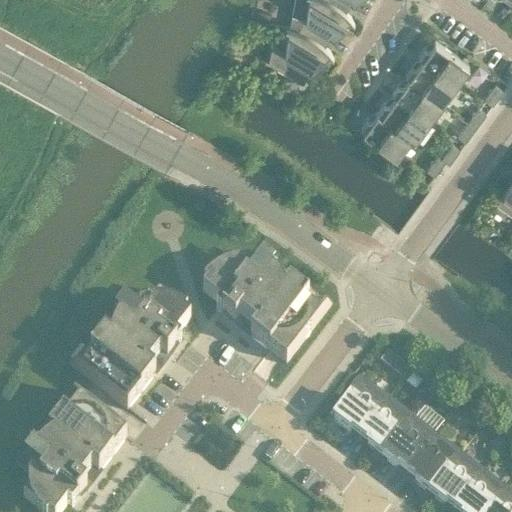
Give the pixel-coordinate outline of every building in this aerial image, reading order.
[(294,0),(289,26),(289,27),(299,30),(312,36),(323,44),(325,46),(325,45),(332,33),(351,18),(353,21),(354,20),(346,11),(346,12),(344,10),(333,1),(329,0),(294,0)] [(329,0),(333,1),(344,10),(346,12),(346,11),(352,0),(329,0)] [(299,30),(289,27),(289,26),(286,26),(285,27),(289,27),(284,51),(275,66),(303,82),(312,67),(330,52),(332,55),(334,54),(325,45),(325,46),(323,44),(312,36),(299,30)] [(455,83),(469,64),(435,39),(430,46),(424,46),(419,54),(422,56),(421,58),(455,83)] [(442,101),(455,83),(421,58),(416,65),(411,65),(406,72),(409,75),(408,77),(442,101)] [(428,120),(442,101),(408,77),(403,83),(398,83),(392,90),(396,93),(394,95),(428,120)] [(492,104),(503,89),(495,83),(484,98),(492,104)] [(415,138),(428,120),(394,95),(389,102),(384,101),(378,110),(377,110),(415,138)] [(468,121),(476,126),(487,112),(478,106),(468,121)] [(414,139),(415,138),(377,110),(372,117),(367,117),(361,124),(365,127),(363,129),(397,154),(410,136),(414,139)] [(476,126),(468,121),(458,135),(466,141),(476,126)] [(449,163),(460,149),(452,143),(441,157),(445,160),(449,163)] [(435,175),(445,160),(441,157),(437,154),(426,169),(435,175)] [(511,180),(496,202),(511,213),(511,180)] [(216,311),(264,349),(276,358),(286,366),(331,308),(260,254),(250,267),(245,267),(234,268),(227,262),(202,294),(219,307),(216,311)] [(101,392),(127,412),(182,342),(177,338),(190,321),(159,297),(153,304),(142,306),(138,308),(124,297),(70,368),(101,392)] [(349,404),(334,423),(349,435),(351,433),(360,440),(389,402),(361,381),(365,379),(364,378),(359,380),(355,383),(352,387),(350,393),(350,394),(349,397),(348,400),(346,402),(349,404)] [(23,499),(39,511),(63,511),(68,506),(72,510),(126,439),(87,408),(69,395),(15,465),(28,476),(28,484),(28,492),(23,499)] [(389,402),(360,440),(368,447),(367,449),(382,460),(413,420),(389,402)] [(413,420),(382,460),(397,471),(398,469),(398,470),(407,476),(436,439),(434,437),(444,424),(425,409),(415,422),(413,420)] [(436,439),(407,476),(416,483),(414,485),(429,497),(460,457),(436,439)] [(460,457),(429,497),(444,508),(446,506),(453,511),(455,511),(484,475),(460,457)] [(484,475),(455,511),(493,511),(508,493),(484,475)] [(511,511),(511,496),(508,493),(493,511),(511,511)]
